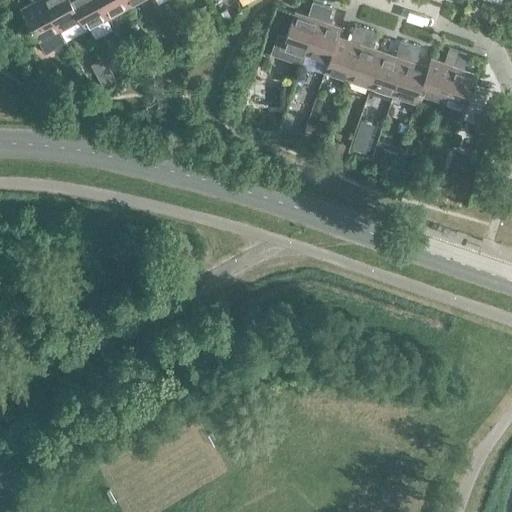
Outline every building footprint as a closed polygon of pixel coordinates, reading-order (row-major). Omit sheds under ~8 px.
[(66,41),(61,30),(44,0),(33,0),(34,1),(21,8),(45,52),(66,41)] [(44,0),(61,30),(82,19),(71,0),(44,0)] [(71,0),(82,19),(87,29),(109,17),(99,0),(71,0)] [(130,6),(126,0),(99,0),(109,17),(130,6)] [(322,4),(313,1),(308,15),(295,11),(285,40),(276,37),(271,53),(302,64),(305,55),(322,4)] [(333,8),(322,4),(305,55),(328,62),(328,63),(338,35),(338,36),(341,27),(328,22),(333,8)] [(232,17),(227,8),(218,13),(222,22),(232,17)] [(491,33),(493,25),(486,22),(483,31),(491,33)] [(365,29),(355,26),(350,40),(338,36),(338,35),(328,63),(328,62),(325,71),(348,79),(365,29)] [(375,32),(365,29),(348,79),(371,87),(383,51),(374,48),(376,42),(372,41),(375,32)] [(411,45),(401,41),(396,55),(383,51),(371,87),(393,95),(406,59),(408,53),(411,45)] [(177,42),(168,47),(170,51),(179,46),(177,42)] [(459,51),(449,48),(446,56),(456,59),(459,51)] [(469,54),(459,51),(456,59),(466,63),(469,54)] [(431,57),(428,66),(419,94),(420,94),(442,101),(454,65),(431,57)] [(428,66),(406,59),(393,95),(416,103),(420,94),(419,94),(428,66)] [(477,73),(454,65),(442,101),(438,113),(461,120),(477,73)] [(489,136),(498,111),(485,107),(477,132),(489,136)] [(312,122),(306,139),(318,144),(324,126),(312,122)] [(367,155),(372,141),(356,136),(351,150),(367,155)] [(398,152),(383,147),(375,170),(391,175),(398,152)]
